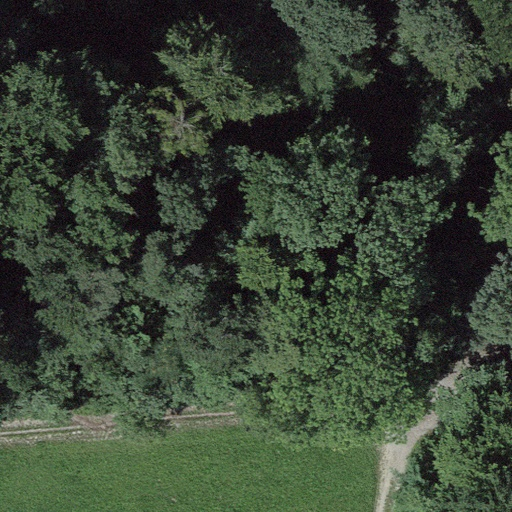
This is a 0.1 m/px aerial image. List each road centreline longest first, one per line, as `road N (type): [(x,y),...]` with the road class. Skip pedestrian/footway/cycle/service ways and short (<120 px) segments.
road 1 (track): [(0,435),(511,370)]
road 2 (track): [(390,511),(408,388)]
